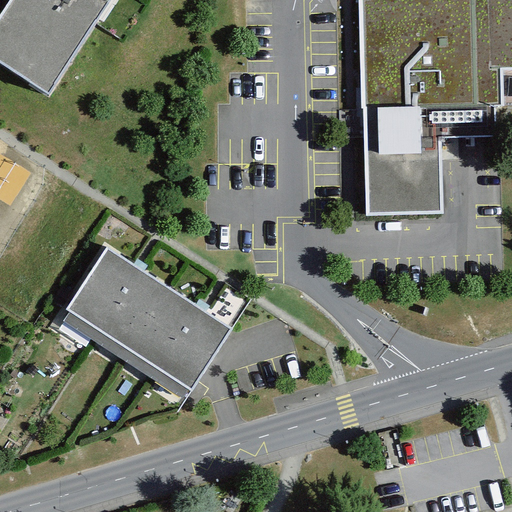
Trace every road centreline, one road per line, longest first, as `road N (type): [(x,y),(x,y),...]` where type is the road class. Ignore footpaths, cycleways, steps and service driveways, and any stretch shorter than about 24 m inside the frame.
road 1 (tertiary): [(11,511),(307,424)]
road 2 (tertiary): [(307,424),(511,362)]
